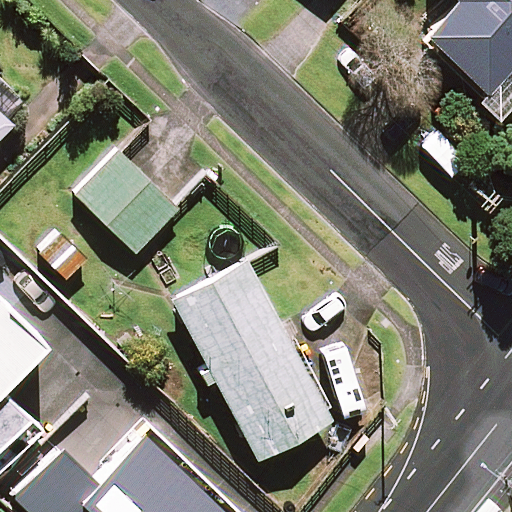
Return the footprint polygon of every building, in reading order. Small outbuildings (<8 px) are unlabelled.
[(511,0),(448,0),(422,26),(477,81),(468,91),(491,114),(511,92),(511,0)] [(176,203),(118,145),(73,189),(131,248),(176,203)] [(331,410),(241,256),(166,299),(256,454),(331,410)] [(0,370),(36,334),(0,298),(0,458),(38,420),(0,382),(0,370)] [(188,456),(149,418),(55,511),(175,511),(192,496),(170,474),(188,456)]
